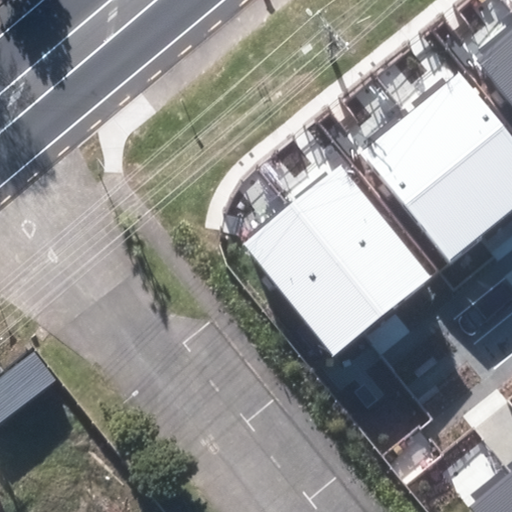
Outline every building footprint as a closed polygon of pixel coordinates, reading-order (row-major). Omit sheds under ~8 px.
[(511,29),(477,57),(511,101),(511,29)] [(511,210),(511,138),(458,72),(406,113),(496,224),(511,210)] [(496,224),(406,113),(359,152),(449,262),(496,224)] [(433,277),(343,163),(294,202),(383,315),(433,277)] [(383,315),(294,202),(243,242),(332,355),(383,315)] [(50,398),(20,421),(0,436),(0,511),(148,511),(145,508),(87,433),(81,438),(50,398)] [(511,511),(511,472),(468,508),(470,511),(511,511)]
